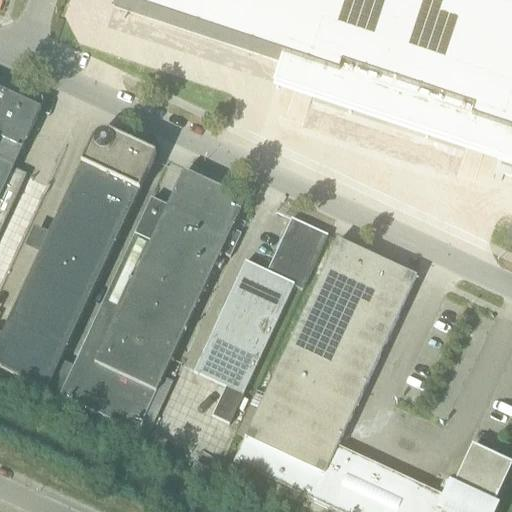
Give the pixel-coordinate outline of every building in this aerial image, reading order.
[(116,0),(114,8),(282,64),(302,71),(305,62),(380,87),(408,0),(116,0)] [(282,64),(274,91),(498,165),(511,169),(511,0),(408,0),(380,87),(305,62),(302,71),(282,64)] [(10,98),(12,94),(3,90),(1,94),(0,93),(0,236),(28,177),(14,170),(41,113),(20,103),(21,102),(10,98)] [(95,141),(83,166),(0,345),(0,370),(48,393),(157,158),(109,135),(95,141)] [(60,398),(59,398),(138,435),(221,255),(230,260),(241,236),(232,231),(246,203),(184,174),(168,209),(151,201),(60,398)] [(196,376),(225,390),(212,419),(230,427),(243,398),(244,398),(295,289),(303,293),(328,238),(292,221),(267,274),(247,264),(196,376)] [(234,465),(313,502),(337,449),(417,279),(337,242),(265,396),(257,393),(237,436),(245,440),(234,465)] [(443,498),(337,449),(313,502),(334,511),(497,511),(499,507),(495,505),(511,468),(511,465),(472,447),(454,487),(449,484),(443,498)]
